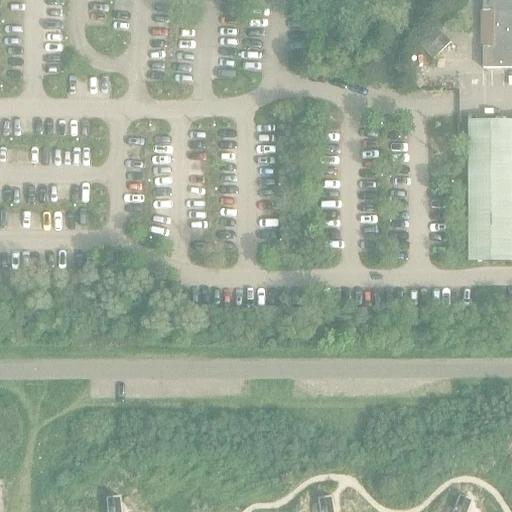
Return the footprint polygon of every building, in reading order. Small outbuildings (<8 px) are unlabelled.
[(511,0),(481,0),(482,68),(511,67),(511,0)] [(414,43),(433,60),(450,42),(432,25),(414,43)] [(511,120),(466,120),(466,260),(511,259),(511,120)] [(457,497),(451,511),(465,511),(470,500),(460,496),(457,495),(457,497)] [(118,496),(105,497),(106,503),(106,511),(119,511),(119,503),(118,496)] [(330,496),(317,498),(318,511),(332,511),(331,504),(330,496)]
